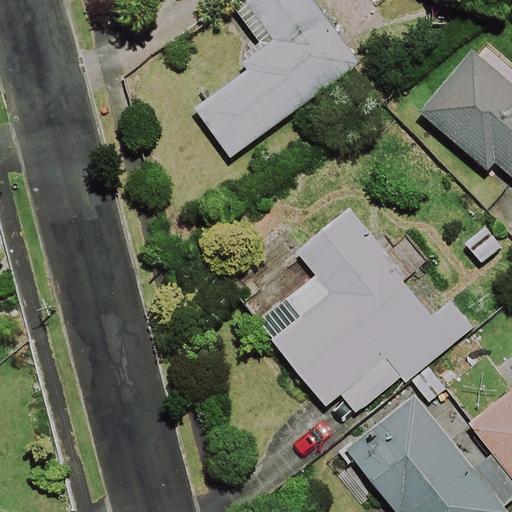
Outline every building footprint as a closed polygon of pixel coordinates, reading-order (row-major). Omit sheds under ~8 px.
[(360,68),(311,0),(235,0),(233,2),(265,47),(245,61),(191,100),(233,159),(360,68)] [(491,172),(498,164),(511,175),(511,82),(478,54),(426,117),(491,172)] [(343,397),(361,418),(410,379),(431,405),(452,388),(431,363),(477,327),(457,302),(436,319),(353,214),(303,253),(287,233),(227,280),(329,408),(343,397)] [(511,396),(474,427),(511,475),(511,396)] [(356,461),(397,511),(506,511),(504,509),(511,502),(511,479),(497,461),(480,475),(424,405),(356,461)]
